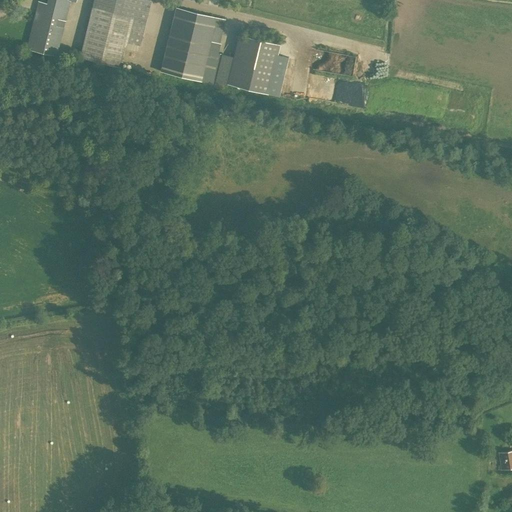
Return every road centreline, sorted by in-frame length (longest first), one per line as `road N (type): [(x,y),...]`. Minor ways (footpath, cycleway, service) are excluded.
road 1 (track): [(0,85),(75,114),(115,210),(149,226),(258,245)]
road 2 (track): [(258,245),(475,270),(511,289)]
